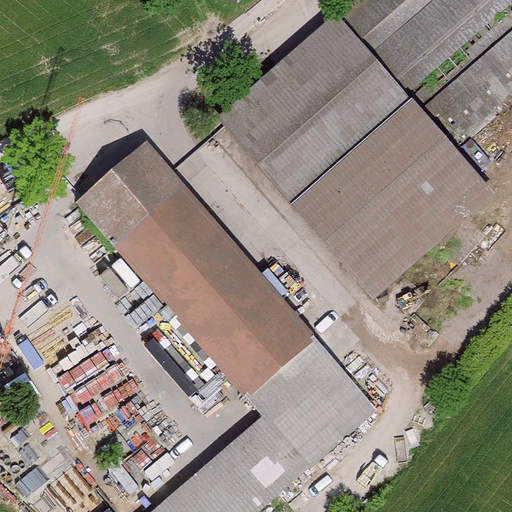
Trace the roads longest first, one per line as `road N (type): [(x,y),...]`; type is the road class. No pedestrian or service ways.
road 1 (unclassified): [(304,0),(246,49),(115,103)]
road 2 (track): [(115,103),(0,150)]
